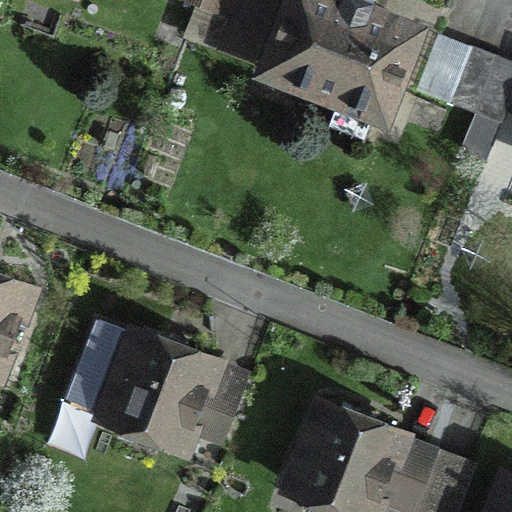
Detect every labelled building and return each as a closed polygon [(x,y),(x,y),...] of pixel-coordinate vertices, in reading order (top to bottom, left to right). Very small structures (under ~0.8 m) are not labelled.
[(233,0),(201,0),(200,2),(228,13),(233,0)] [(291,0),(265,67),(383,113),(416,28),(370,10),(373,0),(291,0)] [(448,99),(475,110),(497,54),(470,44),(448,99)] [(511,60),(497,54),(475,110),(501,120),(506,108),(511,110),(511,60)] [(395,295),(511,340),(511,261),(421,227),(395,295)] [(0,363),(29,290),(0,278),(0,363)] [(131,330),(95,316),(64,396),(100,410),(102,405),(106,407),(104,411),(184,442),(191,423),(224,436),(247,374),(135,332),(132,338),(129,336),(131,330)] [(435,449),(401,436),(402,434),(321,403),(290,484),(363,511),(371,511),(378,496),(412,509),(435,449)] [(511,511),(511,477),(506,475),(491,511),(511,511)]
